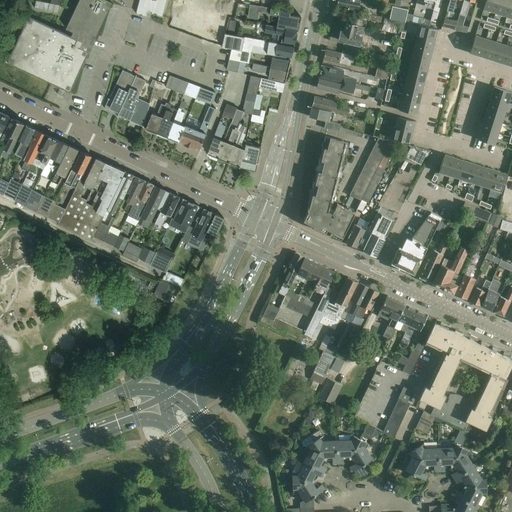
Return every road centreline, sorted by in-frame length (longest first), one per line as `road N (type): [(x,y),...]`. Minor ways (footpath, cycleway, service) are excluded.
road 1 (residential): [(254,218),(0,97)]
road 2 (residential): [(490,68),(438,54),(421,139),(442,144)]
road 3 (secondary): [(201,370),(274,228)]
road 4 (secondary): [(254,218),(180,351)]
road 5 (residential): [(442,144),(376,276)]
road 6 (secondary): [(0,463),(135,414)]
road 7 (tertiary): [(502,333),(376,276)]
road 8 (secondary): [(126,391),(0,439)]
road 9 (secondary): [(274,228),(297,104)]
road 10 (secondary): [(297,104),(254,218)]
